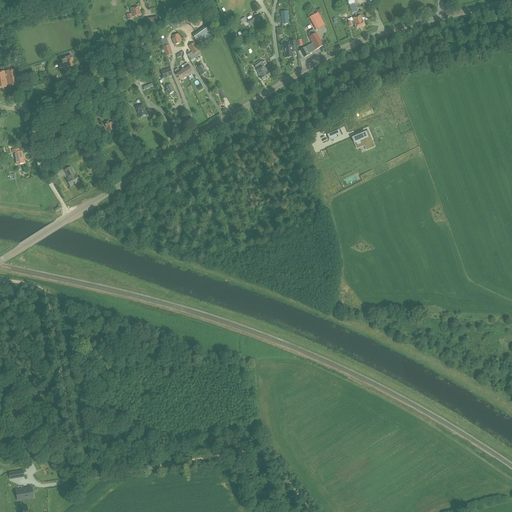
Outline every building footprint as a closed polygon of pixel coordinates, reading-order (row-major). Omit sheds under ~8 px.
[(349,5),(352,12),(357,11),(354,3),(353,0),(348,0),(347,0),(349,5)] [(127,15),(127,20),(132,19),(131,17),(141,16),(139,7),(130,9),(131,14),(127,15)] [(289,24),(288,11),(280,12),(281,24),(289,24)] [(309,17),(316,30),(325,25),(318,12),(309,17)] [(146,18),(147,25),(155,24),(155,22),(157,22),(156,16),(146,18)] [(248,22),(249,24),(257,20),(257,21),(259,21),(258,19),(260,18),(259,16),(248,22)] [(354,24),(356,29),(365,26),(363,21),(361,16),(353,19),(353,21),(347,23),(349,27),(353,25),(354,24)] [(170,23),(173,28),(180,25),(177,20),(170,23)] [(192,35),(196,41),(210,31),(206,26),(192,35)] [(309,37),(312,43),(316,49),(323,45),(316,33),(314,29),(309,32),(309,33),(308,34),(308,35),(309,36),(309,37)] [(172,38),(174,45),(181,42),(180,40),(181,39),(178,33),(172,36),(173,38),(172,38)] [(188,46),(193,55),(198,52),(199,51),(194,42),(188,46)] [(300,50),(304,57),(304,58),(309,54),(309,53),(316,49),(312,43),(300,50)] [(162,47),(166,57),(172,54),(169,45),(162,47)] [(287,54),(287,60),(293,59),(293,54),(295,54),(294,46),(292,47),(292,48),(290,48),(290,50),(287,50),(287,52),(286,52),(286,54),(287,54)] [(64,68),(65,70),(71,68),(73,67),(71,61),(73,60),(71,56),(61,60),(62,64),(59,65),(60,69),(64,68)] [(260,77),(263,80),(270,75),(268,72),(267,72),(263,66),(267,64),(265,61),(262,63),(260,60),(254,65),(256,68),(260,65),(262,67),(257,71),(261,77),(260,77)] [(182,70),(186,77),(193,73),(187,63),(183,65),(185,68),(182,70)] [(197,68),(201,75),(207,72),(202,65),(201,63),(196,66),(197,68)] [(96,75),(99,86),(106,84),(104,79),(106,79),(104,72),(102,66),(94,69),(96,75)] [(165,91),(167,95),(174,91),(168,80),(167,77),(172,75),(170,68),(164,70),(161,71),(165,82),(163,83),(167,90),(165,91)] [(175,74),(180,81),(186,77),(182,70),(180,71),(178,68),(174,71),(176,73),(175,74)] [(0,72),(0,88),(19,85),(17,69),(0,72)] [(115,84),(115,85),(127,81),(125,75),(113,79),(114,82),(112,82),(113,85),(115,84)] [(217,90),(223,99),(226,97),(220,88),(217,90)] [(136,111),(140,118),(146,115),(142,107),(142,105),(135,108),(136,111)] [(361,115),(363,120),(374,113),(371,109),(361,115)] [(113,118),(105,121),(107,128),(108,132),(113,130),(112,126),(116,125),(113,118)] [(330,140),(338,136),(336,131),(328,135),(330,140)] [(356,138),(353,139),(354,142),(356,141),(357,142),(357,143),(358,145),(359,147),(364,145),(365,145),(366,147),(366,148),(370,147),(374,145),(368,131),(355,136),(356,137),(356,138)] [(14,153),(16,164),(24,163),(22,151),(20,152),(19,149),(12,150),(13,153),(14,153)] [(66,179),(70,187),(79,182),(75,175),(74,175),(70,167),(65,170),(67,174),(68,174),(70,178),(66,179)] [(18,499),(33,497),(32,488),(16,491),(18,499)]
